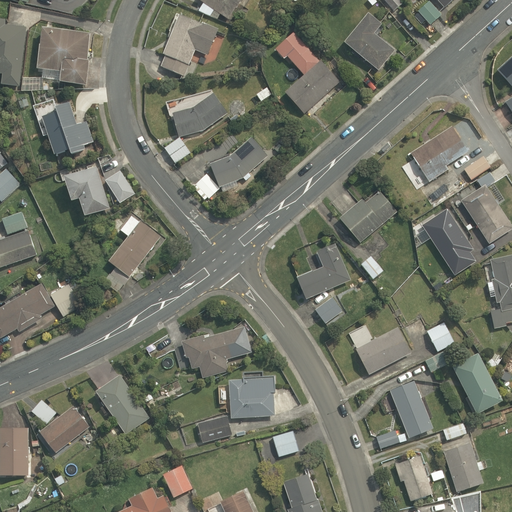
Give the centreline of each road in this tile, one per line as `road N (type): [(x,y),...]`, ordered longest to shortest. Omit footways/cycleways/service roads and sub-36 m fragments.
road 1 (tertiary): [(449,61),(278,220),(226,256)]
road 2 (residential): [(226,256),(131,144),(118,98),(119,52),(136,0)]
road 3 (residential): [(366,511),(309,361),(226,256)]
road 4 (tertiary): [(226,256),(97,341),(0,383)]
